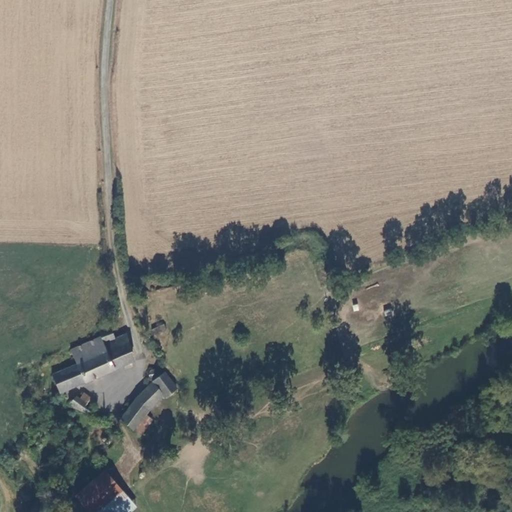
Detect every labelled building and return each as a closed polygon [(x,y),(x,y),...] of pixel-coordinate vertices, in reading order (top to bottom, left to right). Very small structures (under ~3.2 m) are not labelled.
[(104,322),(94,326),(95,330),(97,335),(108,331),(104,322)] [(116,328),(108,331),(97,335),(101,345),(120,337),(116,328)] [(97,335),(95,330),(63,343),(69,358),(46,368),(54,387),(126,357),(122,344),(120,337),(101,345),(97,335)] [(150,375),(154,381),(158,377),(153,372),(150,375)] [(153,382),(162,394),(173,387),(162,373),(158,377),(154,381),(153,382)] [(153,382),(134,401),(130,406),(143,414),(162,394),(153,382)] [(68,392),(63,397),(68,401),(80,411),(85,405),(78,400),(83,394),(76,388),(71,394),(68,392)] [(134,427),(143,414),(130,406),(120,419),(134,427)] [(142,432),(150,418),(143,414),(134,427),(142,432)] [(133,511),(136,510),(104,472),(76,496),(90,511),(133,511)]
